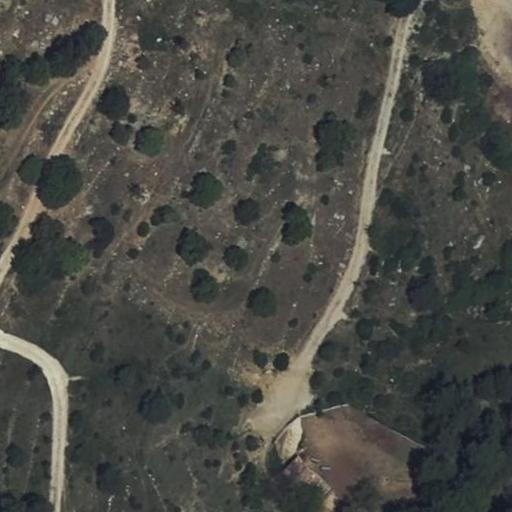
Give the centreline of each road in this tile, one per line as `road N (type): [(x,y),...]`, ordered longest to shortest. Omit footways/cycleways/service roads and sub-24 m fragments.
road 1 (track): [(0,273),(108,49),(108,0)]
road 2 (track): [(58,511),(63,390),(53,363),(0,335)]
